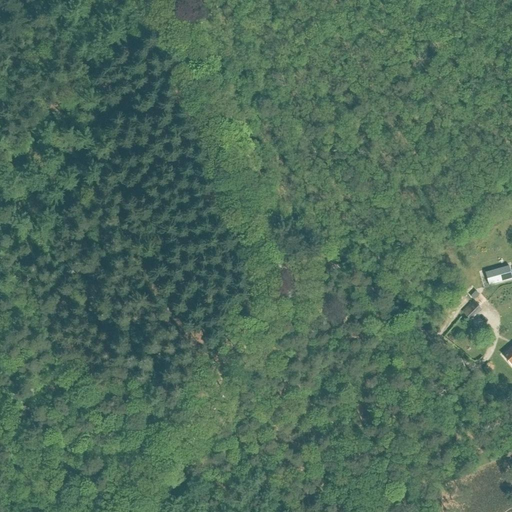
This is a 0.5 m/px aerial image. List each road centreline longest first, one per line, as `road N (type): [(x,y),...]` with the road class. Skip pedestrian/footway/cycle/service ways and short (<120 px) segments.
road 1 (unknown): [(144,0),(158,80),(188,170),(185,219),(144,437),(93,511)]
road 2 (track): [(276,295),(169,0)]
road 3 (track): [(276,295),(301,264),(320,259),(511,399)]
road 4 (track): [(125,511),(276,295)]
